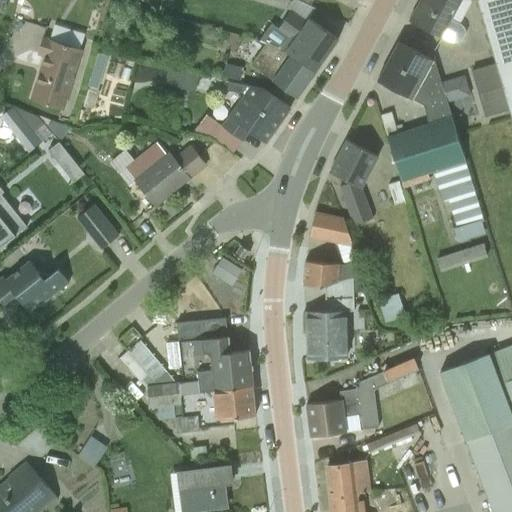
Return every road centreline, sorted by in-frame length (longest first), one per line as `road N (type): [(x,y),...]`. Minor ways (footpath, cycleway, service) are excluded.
road 1 (residential): [(282,211),(237,213),(214,227),(22,392)]
road 2 (tertiary): [(292,511),(271,329),(282,211)]
road 3 (tertiary): [(282,211),(311,133),(384,0)]
